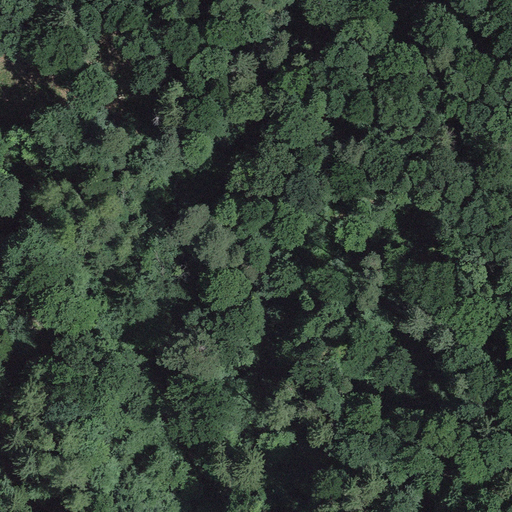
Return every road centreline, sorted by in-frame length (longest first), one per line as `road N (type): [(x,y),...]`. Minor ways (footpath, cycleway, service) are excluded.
road 1 (track): [(236,511),(185,438),(0,297)]
road 2 (track): [(412,511),(468,447),(511,363)]
